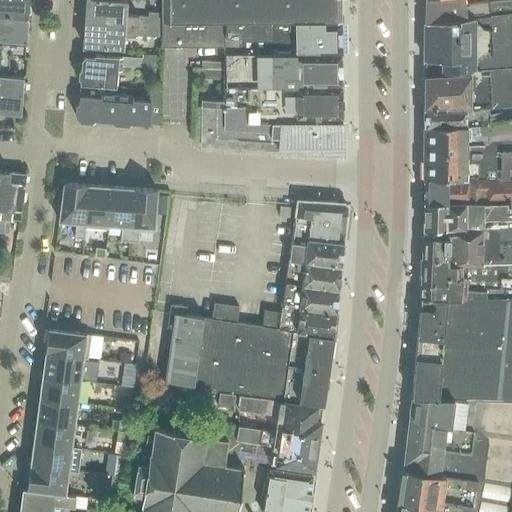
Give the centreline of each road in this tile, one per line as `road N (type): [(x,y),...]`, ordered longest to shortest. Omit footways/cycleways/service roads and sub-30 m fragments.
road 1 (tertiary): [(366,175),(357,336),(332,511)]
road 2 (tertiary): [(367,511),(394,298),(399,177)]
road 3 (residential): [(0,395),(12,306),(24,287),(36,149)]
road 4 (residential): [(366,175),(187,163),(153,148)]
road 5 (tertiary): [(399,177),(398,0)]
road 6 (tertiary): [(365,0),(366,175)]
road 7 (residential): [(36,149),(37,87),(66,44),(69,0)]
